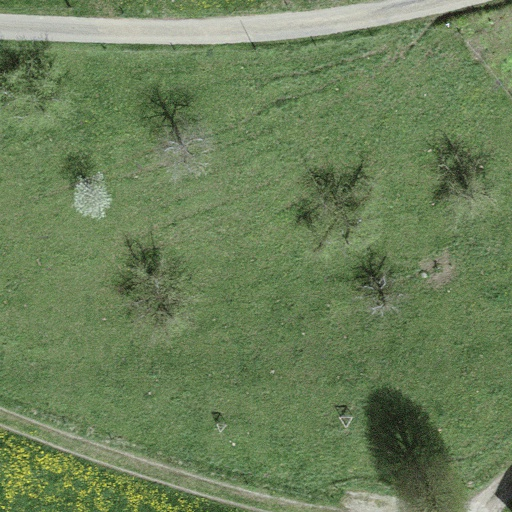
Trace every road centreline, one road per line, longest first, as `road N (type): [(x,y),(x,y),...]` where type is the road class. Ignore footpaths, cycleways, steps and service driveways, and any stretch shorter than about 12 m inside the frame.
road 1 (unclassified): [(0,29),(251,28),(428,0)]
road 2 (track): [(0,418),(106,460),(304,511)]
